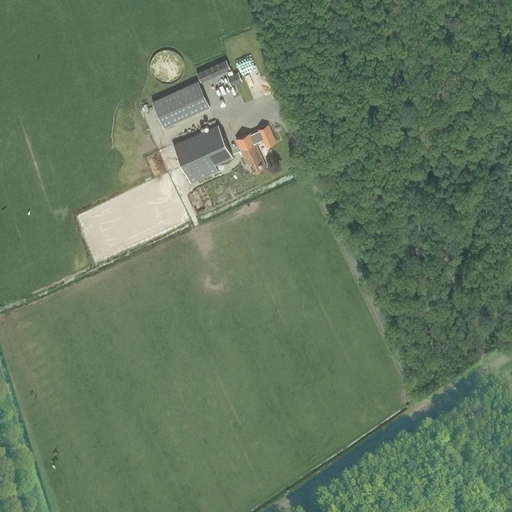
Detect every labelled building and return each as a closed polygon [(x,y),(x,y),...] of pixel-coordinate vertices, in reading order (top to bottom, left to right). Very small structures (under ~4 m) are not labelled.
[(241,58),(244,66),(256,62),(253,54),(241,58)] [(201,82),(231,69),(227,59),(197,72),(201,82)] [(231,86),(242,81),(238,72),(227,77),(231,86)] [(164,127),(210,106),(198,80),(152,101),(164,127)] [(191,182),(218,170),(215,164),(233,156),(218,124),(173,145),(191,182)] [(251,132),(236,139),(247,164),(249,163),(253,173),(266,167),(255,142),(273,135),(268,124),(267,124),(258,128),(259,130),(257,131),(251,133),(251,132)]
